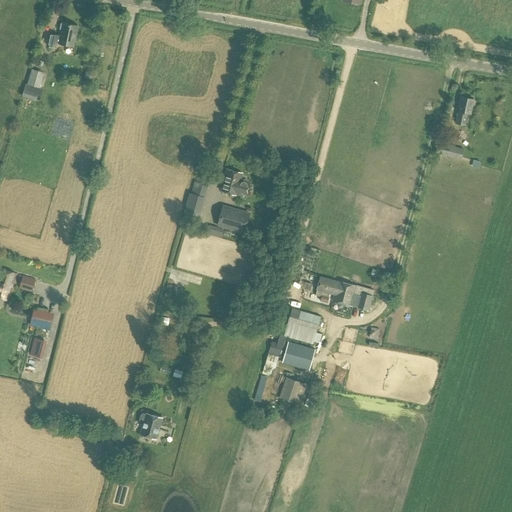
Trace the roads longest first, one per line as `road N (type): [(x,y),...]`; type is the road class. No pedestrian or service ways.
road 1 (tertiary): [(511,72),(116,0)]
road 2 (unknown): [(210,220),(262,26)]
